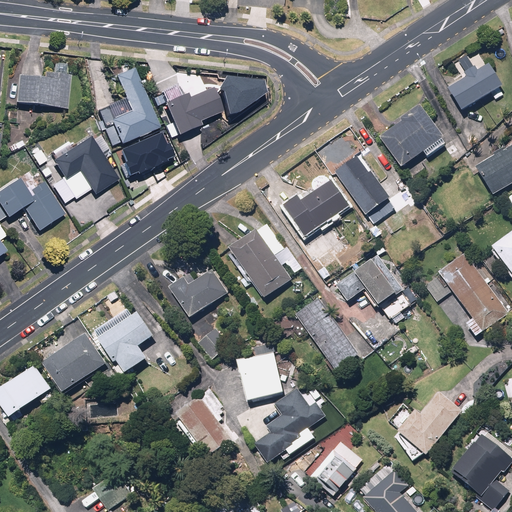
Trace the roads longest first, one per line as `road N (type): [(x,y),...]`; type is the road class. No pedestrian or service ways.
road 1 (tertiary): [(0,333),(313,105)]
road 2 (tertiary): [(313,105),(262,54),(52,26),(41,18)]
road 3 (tertiary): [(148,23),(266,36),(300,51),(341,86)]
road 4 (tertiary): [(341,86),(481,0)]
